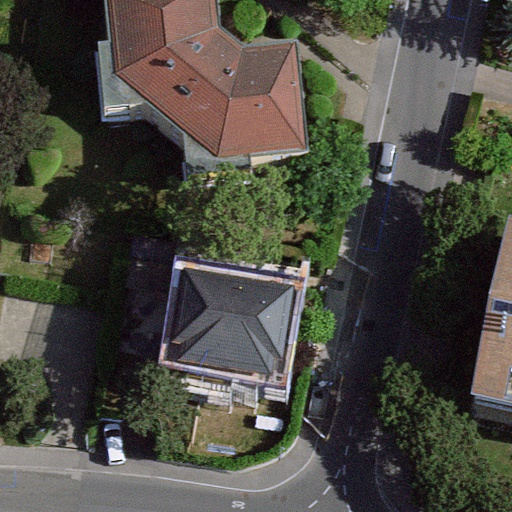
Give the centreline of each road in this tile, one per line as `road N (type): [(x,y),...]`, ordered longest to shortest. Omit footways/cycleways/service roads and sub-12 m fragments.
road 1 (residential): [(438,0),(333,511)]
road 2 (residential): [(0,505),(151,511)]
